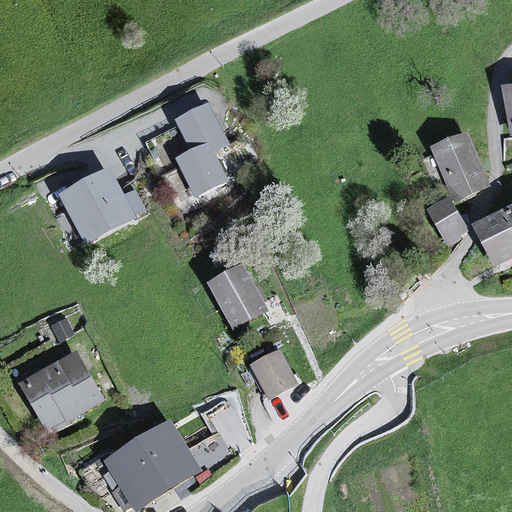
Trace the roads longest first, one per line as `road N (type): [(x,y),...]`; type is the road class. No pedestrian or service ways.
road 1 (residential): [(0,176),(348,0)]
road 2 (residential): [(387,367),(389,410),(331,454),(314,511)]
road 3 (tertiary): [(335,399),(207,511)]
road 4 (tertiary): [(511,312),(430,317),(374,353)]
road 5 (tertiary): [(387,367),(511,313)]
